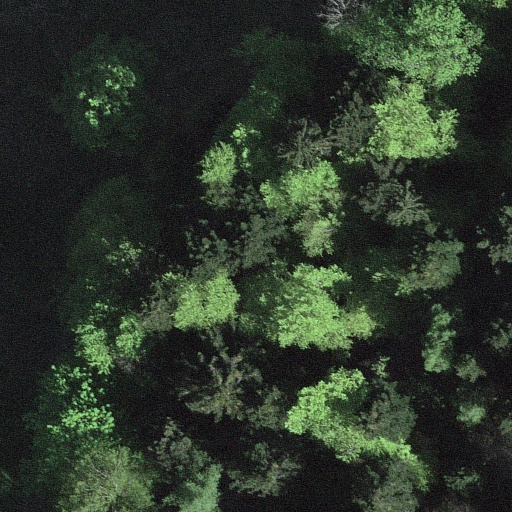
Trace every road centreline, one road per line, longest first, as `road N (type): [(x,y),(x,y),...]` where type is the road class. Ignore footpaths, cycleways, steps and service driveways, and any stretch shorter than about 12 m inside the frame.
road 1 (track): [(198,511),(339,393),(511,284)]
road 2 (track): [(311,416),(193,461),(138,500),(104,511)]
